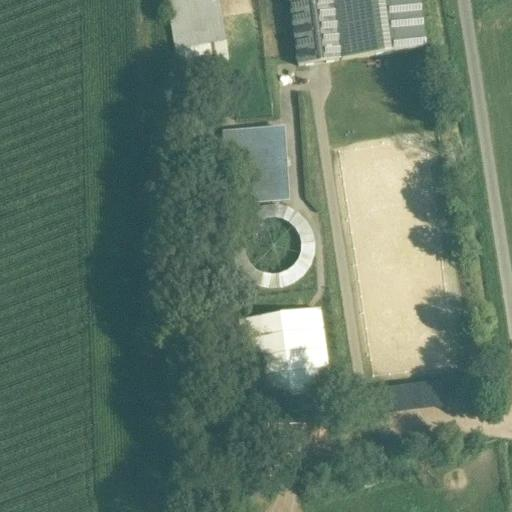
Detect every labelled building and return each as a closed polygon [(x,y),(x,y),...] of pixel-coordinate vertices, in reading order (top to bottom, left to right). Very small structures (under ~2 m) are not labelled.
[(215,0),(181,0),(168,2),(181,89),(230,81),(215,0)] [(288,0),(298,67),(425,50),(418,0),(288,0)] [(281,131),(222,134),(227,206),(286,202),(281,131)] [(234,264),(239,275),(248,283),(258,288),(269,291),(281,290),(292,286),(301,279),(308,269),(312,258),(313,246),(310,235),(304,225),(296,217),(286,211),(275,209),(263,210),(252,214),(243,221),(236,230),(232,241),(231,253),(234,264)] [(319,311),(240,319),(249,398),(328,389),(319,311)] [(441,381),(370,383),(371,413),(442,410),(441,381)]
